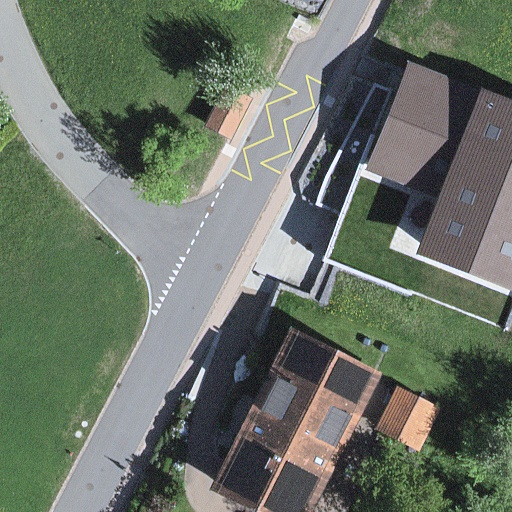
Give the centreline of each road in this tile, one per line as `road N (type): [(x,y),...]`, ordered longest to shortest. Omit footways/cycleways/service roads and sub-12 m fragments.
road 1 (residential): [(0,37),(35,121),(115,208),(210,263)]
road 2 (tertiary): [(210,263),(357,0)]
road 3 (tertiary): [(84,511),(210,263)]
